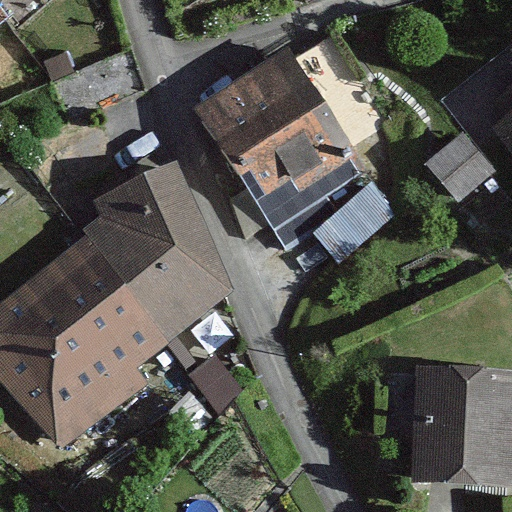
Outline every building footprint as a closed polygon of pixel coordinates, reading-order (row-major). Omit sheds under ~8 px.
[(294,55),(210,111),(287,227),(371,171),(294,55)] [(511,105),(489,122),(511,153),(511,105)] [(462,138),(425,171),(458,207),(495,174),(462,138)] [(101,224),(0,313),(0,355),(70,444),(166,360),(162,347),(245,287),(167,167),(93,199),(101,224)] [(315,222),(335,253),(396,212),(376,182),(315,222)] [(511,440),(511,370),(406,366),(401,481),(510,486),(511,440)]
